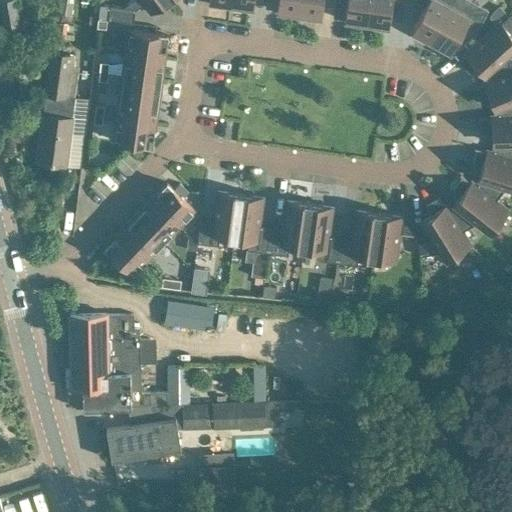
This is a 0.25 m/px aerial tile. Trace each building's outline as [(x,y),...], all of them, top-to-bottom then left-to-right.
[(0,0),(0,7),(3,22),(10,21),(18,19),(14,0),(0,0)] [(58,0),(55,21),(60,22),(57,38),(65,39),(68,22),(65,22),(66,14),(71,15),(73,0),(58,0)] [(110,5),(107,19),(133,23),(135,10),(144,4),(151,14),(169,0),(132,0),(123,7),(110,5)] [(231,0),(231,4),(234,5),(233,8),(248,10),(248,7),(253,7),(253,0),(231,0)] [(278,0),(277,11),(281,11),(281,15),(295,17),(296,13),(299,14),(300,0),(278,0)] [(300,0),(299,14),(302,14),(301,18),(316,20),(316,16),(321,17),(323,0),(300,0)] [(347,0),(345,20),(349,21),(349,24),(363,26),(364,23),(367,23),(369,0),(347,0)] [(369,0),(367,23),(370,24),(369,27),(384,29),(384,26),(389,26),(392,0),(369,0)] [(429,40),(431,41),(453,0),(415,0),(425,6),(412,31),(416,33),(414,36),(427,43),(429,40)] [(470,0),(453,0),(431,41),(434,43),(432,46),(445,53),(447,50),(451,52),(465,27),(476,33),(488,10),(470,0)] [(100,3),(97,18),(107,19),(110,5),(100,3)] [(481,66),(486,71),(490,81),(511,71),(511,67),(507,56),(511,51),(511,16),(510,14),(456,63),(457,64),(460,62),(469,73),(476,66),(478,68),(481,66)] [(98,18),(97,27),(107,28),(107,19),(98,18)] [(168,35),(129,30),(125,53),(164,58),(168,35)] [(75,97),(67,96),(73,56),(51,52),(45,94),(37,162),(67,166),(75,97)] [(164,58),(125,53),(123,74),(161,80),(164,58)] [(101,62),(100,71),(109,72),(110,63),(101,62)] [(100,71),(99,80),(108,81),(109,72),(100,71)] [(494,99),(497,106),(497,117),(511,116),(511,71),(490,81),(472,88),(473,89),(476,88),(481,102),(490,98),(491,101),(494,99)] [(161,80),(123,74),(120,96),(158,101),(161,80)] [(158,101),(120,96),(117,117),(155,122),(158,101)] [(96,105),(95,114),(104,115),(105,106),(96,105)] [(95,114),(94,123),(102,124),(104,115),(95,114)] [(495,136),(496,143),(492,153),(511,159),(511,116),(497,117),(479,118),(479,119),(482,119),(482,134),(491,133),(491,136),(495,136)] [(152,146),(155,122),(117,117),(113,141),(152,146)] [(484,170),(482,177),(475,186),(496,200),(504,188),(511,190),(511,159),(492,153),(474,147),(474,149),(477,150),(472,164),(481,167),(480,169),(484,170)] [(462,199),(457,205),(448,210),(462,232),(476,222),(491,235),(509,210),(496,200),(475,186),(460,174),(459,175),(462,177),(453,189),(460,194),(458,196),(462,199)] [(167,182),(151,199),(179,226),(195,209),(183,198),(189,191),(180,182),(174,189),(167,182)] [(219,245),(220,238),(234,240),(240,193),(218,190),(214,218),(201,217),(197,242),(217,245),(219,245)] [(249,241),(248,249),(268,252),(268,249),(271,227),(259,225),(263,196),(240,193),(234,240),(249,241)] [(462,232),(448,210),(438,194),(437,195),(438,198),(426,205),(431,213),(429,214),(431,218),(424,222),(413,224),(415,235),(419,256),(443,251),(448,259),(470,245),(462,232)] [(179,226),(151,199),(136,215),(164,242),(179,226)] [(288,255),(289,247),(303,249),(310,203),(287,200),(283,228),(271,227),(268,249),(268,252),(288,255)] [(318,251),(317,259),(337,261),(338,255),(340,236),(329,235),(333,206),(310,203),(303,249),(318,251)] [(340,236),(338,255),(337,261),(357,264),(358,257),(373,258),(379,213),(356,209),(352,238),(340,236)] [(379,213),(373,258),(396,261),(399,233),(415,235),(413,224),(401,222),(402,216),(379,213)] [(164,242),(136,215),(121,231),(149,258),(164,242)] [(133,275),(149,258),(121,231),(104,248),(133,275)] [(339,286),(342,266),(328,264),(325,284),(339,286)] [(194,266),(190,290),(206,291),(209,268),(194,266)] [(163,278),(162,286),(171,288),(172,279),(163,278)] [(172,279),(171,288),(180,289),(181,280),(172,279)] [(441,282),(429,285),(432,299),(445,296),(441,282)] [(264,285),(263,296),(275,298),(276,286),(264,285)] [(214,306),(168,299),(164,323),(204,330),(205,323),(211,324),(214,306)] [(73,313),(70,313),(70,322),(71,366),(71,387),(71,388),(75,388),(76,409),(83,408),(83,410),(130,409),(130,408),(130,405),(190,404),(189,365),(166,365),(167,385),(167,390),(141,391),(141,386),(140,361),(140,356),(151,356),(151,339),(140,339),(139,327),(134,327),(134,313),(106,314),(106,313),(90,313),(73,313)] [(220,361),(219,377),(236,378),(237,362),(220,361)] [(266,368),(254,368),(254,402),(265,402),(265,400),(266,400),(266,368)] [(130,424),(106,428),(111,460),(131,457),(163,452),(180,448),(178,428),(278,425),(278,408),(277,400),(266,400),(265,400),(265,402),(254,402),(190,404),(130,405),(130,408),(130,409),(130,424)] [(280,427),(260,427),(261,441),(280,440),(280,427)] [(213,462),(200,462),(201,485),(235,487),(234,468),(227,468),(226,465),(226,461),(213,462)] [(27,494),(44,489),(42,480),(24,485),(27,494)] [(47,490),(52,505),(62,502),(57,487),(47,490)] [(17,502),(20,511),(31,511),(27,499),(17,502)]
